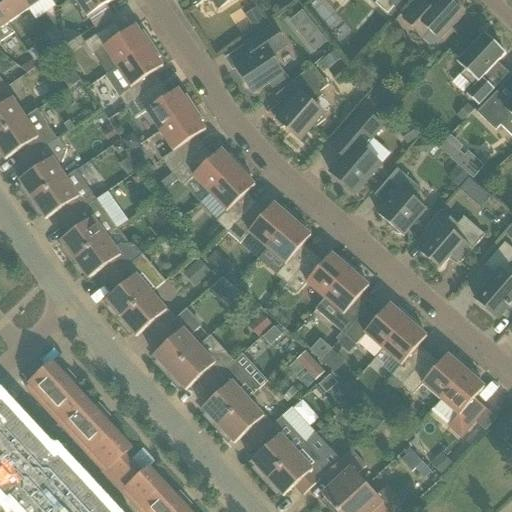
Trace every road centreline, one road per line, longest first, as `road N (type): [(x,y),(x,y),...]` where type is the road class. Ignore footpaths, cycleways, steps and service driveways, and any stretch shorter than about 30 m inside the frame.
road 1 (residential): [(511,373),(270,160),(155,0)]
road 2 (residential): [(256,511),(76,321)]
road 3 (residential): [(76,321),(0,210)]
